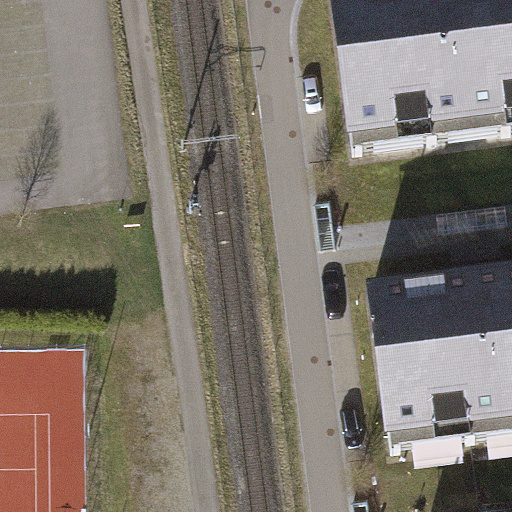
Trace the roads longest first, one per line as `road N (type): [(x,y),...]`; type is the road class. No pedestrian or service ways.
road 1 (track): [(200,511),(130,0)]
road 2 (residential): [(269,0),(331,511)]
